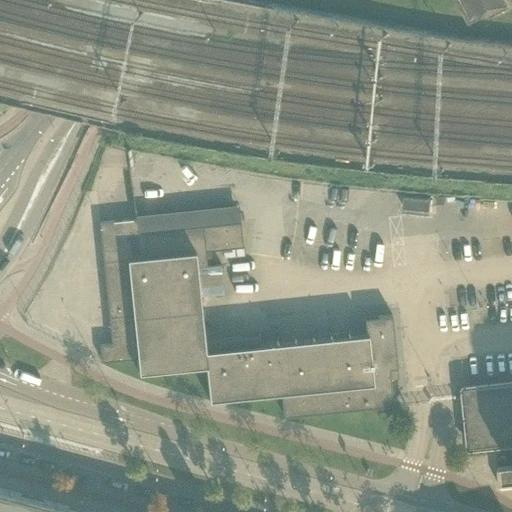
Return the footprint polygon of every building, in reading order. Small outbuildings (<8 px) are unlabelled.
[(459,0),(469,22),(508,4),(506,0),(459,0)] [(401,211),(428,214),(429,202),(402,199),(401,211)] [(112,221),(99,223),(108,319),(111,344),(99,345),(101,362),(136,358),(137,372),(205,365),(208,401),(280,393),(283,416),(392,404),(390,380),(398,379),(391,316),(364,319),(365,333),(249,346),(248,335),(204,339),(197,267),(206,266),(205,252),(242,248),(240,223),(138,234),(137,219),(112,221)] [(464,399),(466,418),(469,448),(471,449),(511,444),(511,382),(464,388),(463,390),(464,399)] [(511,465),(501,467),(497,470),(499,487),(501,489),(511,487),(511,465)] [(0,511),(2,511),(9,492),(0,489),(0,511)] [(2,511),(29,511),(33,498),(9,492),(2,511)] [(29,511),(55,511),(57,505),(33,498),(29,511)]
